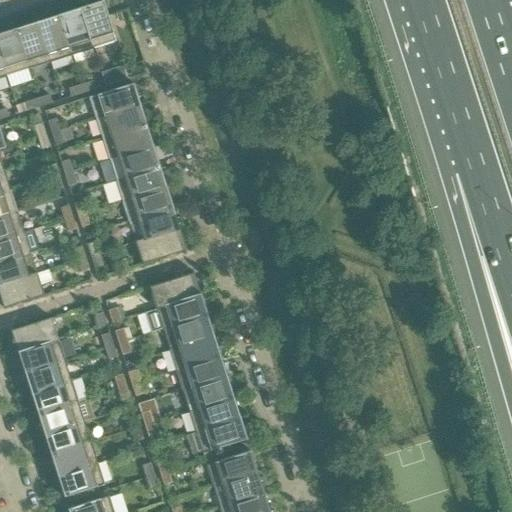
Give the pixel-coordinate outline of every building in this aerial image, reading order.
[(103,1),(80,8),(93,49),(116,41),(103,1)] [(59,15),(58,15),(71,56),(93,49),(80,8),(67,12),(67,13),(59,16),(59,15)] [(125,14),(116,17),(118,24),(127,21),(125,14)] [(50,18),(37,22),(50,62),(71,56),(58,15),(58,16),(50,19),(50,18)] [(16,29),(15,29),(28,69),(50,62),(37,22),(23,26),(24,27),(16,30),(16,29)] [(6,32),(0,33),(0,56),(6,76),(28,69),(15,29),(14,29),(15,30),(7,33),(6,32)] [(101,74),(105,86),(129,78),(126,66),(101,74)] [(92,81),(81,85),(83,93),(95,89),(92,81)] [(89,98),(96,119),(140,105),(136,93),(135,93),(132,86),(134,85),(133,84),(89,98)] [(83,93),(81,85),(69,89),(71,97),(83,93)] [(49,95),(37,99),(40,107),(52,103),(49,95)] [(40,107),(37,99),(25,103),(28,111),(40,107)] [(96,119),(102,140),(147,126),(146,125),(145,125),(143,118),(144,118),(140,105),(96,119)] [(6,109),(0,110),(0,119),(8,117),(6,109)] [(48,122),(51,133),(59,131),(56,119),(48,122)] [(34,126),(38,138),(46,135),(42,123),(34,126)] [(102,140),(109,160),(153,146),(149,134),(148,134),(146,127),(147,126),(102,140)] [(59,131),(51,133),(55,145),(63,143),(59,131)] [(46,135),(38,138),(41,149),(49,147),(46,135)] [(109,160),(115,181),(160,167),(159,166),(158,167),(156,159),(157,159),(153,146),(109,160)] [(61,163),(65,174),(73,172),(69,160),(61,163)] [(47,167),(51,179),(59,176),(55,165),(47,167)] [(115,181),(122,202),(166,187),(162,175),(161,175),(159,168),(160,167),(115,181)] [(0,194),(11,192),(4,171),(0,172),(0,194)] [(73,172),(65,174),(68,186),(76,184),(73,172)] [(59,176),(51,179),(55,191),(62,188),(59,176)] [(122,202),(128,222),(173,208),(173,207),(171,208),(169,200),(170,200),(166,187),(122,202)] [(0,217),(17,212),(11,192),(0,194),(0,217)] [(74,204),(78,216),(86,213),(82,201),(74,204)] [(60,208),(64,220),(72,217),(68,206),(60,208)] [(128,222),(135,243),(179,229),(175,216),(174,216),(172,209),(173,209),(173,208),(128,222)] [(0,240),(24,233),(17,212),(0,217),(0,240)] [(86,213),(78,216),(81,227),(89,225),(86,213)] [(72,217),(64,220),(68,232),(76,229),(72,217)] [(179,229),(135,243),(142,264),(186,250),(179,229)] [(0,262),(30,254),(24,233),(0,240),(0,262)] [(87,245),(91,257),(99,254),(95,242),(87,245)] [(73,249),(77,261),(85,259),(81,247),(73,249)] [(0,285),(37,274),(30,254),(0,262),(0,285)] [(99,254),(91,257),(95,269),(103,266),(99,254)] [(85,259),(77,261),(81,273),(89,270),(85,259)] [(149,287),(156,309),(200,295),(194,273),(149,287)] [(37,274),(0,285),(0,298),(3,308),(44,295),(37,274)] [(162,329),(163,329),(207,315),(206,315),(203,308),(204,307),(200,295),(156,309),(156,310),(145,313),(151,333),(162,329)] [(108,311),(112,323),(120,320),(116,309),(108,311)] [(106,325),(102,313),(94,315),(98,327),(106,325)] [(163,329),(169,350),(214,336),(210,323),(208,324),(206,316),(207,316),(207,315),(163,329)] [(10,331),(17,352),(58,339),(51,318),(10,331)] [(115,332),(118,343),(126,341),(123,329),(115,332)] [(101,336),(105,348),(113,345),(109,333),(101,336)] [(169,350),(176,371),(220,356),(219,356),(216,349),(218,348),(214,336),(169,350)] [(24,373),(65,361),(58,339),(17,352),(21,365),(22,365),(25,372),(24,373)] [(126,341),(118,343),(122,355),(130,353),(126,341)] [(113,345),(105,348),(108,360),(116,357),(113,345)] [(176,371),(182,391),(227,377),(223,364),(222,365),(219,357),(220,357),(220,356),(176,371)] [(26,381),(30,394),(71,381),(65,361),(24,373),(24,374),(25,374),(28,381),(26,381)] [(128,373),(132,385),(139,382),(136,370),(128,373)] [(114,377),(118,389),(126,386),(122,375),(114,377)] [(182,391),(189,412),(233,398),(233,397),(232,397),(230,390),(231,389),(227,377),(182,391)] [(37,414),(78,402),(71,381),(30,394),(34,406),(36,406),(38,413),(37,414)] [(139,382),(132,385),(135,396),(143,394),(139,382)] [(126,386),(118,389),(121,401),(129,398),(126,386)] [(39,422),(44,435),(84,423),(95,419),(88,398),(78,402),(37,414),(37,415),(38,415),(41,422),(39,422)] [(189,412),(195,432),(240,418),(236,405),(235,406),(232,398),(233,398),(189,412)] [(141,414),(145,426),(153,423),(149,411),(141,414)] [(127,418),(131,430),(139,428),(135,416),(127,418)] [(240,418),(195,432),(202,454),(247,440),(246,438),(245,438),(243,431),(244,431),(240,418)] [(50,455),(50,456),(91,443),(84,423),(44,435),(48,448),(49,447),(51,455),(50,455)] [(153,423),(145,426),(148,438),(156,435),(153,423)] [(139,428),(131,430),(135,442),(143,439),(139,428)] [(53,464),(57,477),(98,464),(91,443),(50,456),(51,456),(54,463),(53,464)] [(206,465),(213,487),(257,473),(253,460),(252,460),(250,453),(251,453),(250,451),(206,465)] [(156,462),(160,473),(168,471),(164,459),(156,462)] [(143,466),(146,478),(154,475),(151,463),(143,466)] [(98,464),(57,477),(61,489),(62,488),(64,496),(63,496),(64,498),(104,485),(98,464)] [(168,471),(160,473),(164,485),(172,483),(168,471)] [(213,487),(219,507),(264,493),(263,492),(262,493),(260,485),(261,485),(257,473),(213,487)] [(154,475),(146,478),(150,490),(158,487),(154,475)] [(219,507),(220,511),(269,511),(266,501),(265,502),(263,494),(264,494),(264,493),(219,507)] [(112,511),(108,496),(67,509),(68,511),(69,511),(112,511)]
